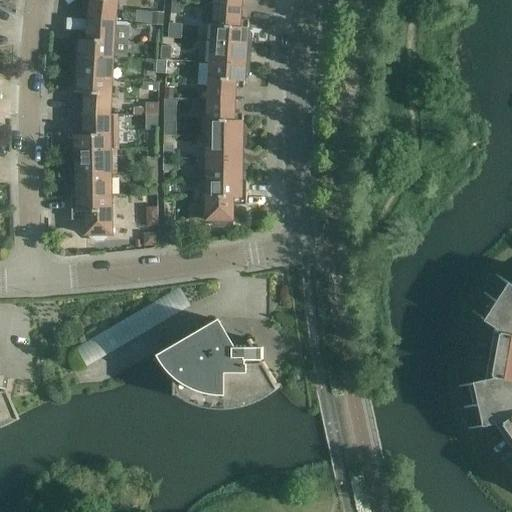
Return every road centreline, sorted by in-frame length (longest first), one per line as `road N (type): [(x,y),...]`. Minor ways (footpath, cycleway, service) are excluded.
road 1 (residential): [(29,281),(229,258),(299,237),(308,0)]
road 2 (residential): [(29,281),(34,0)]
